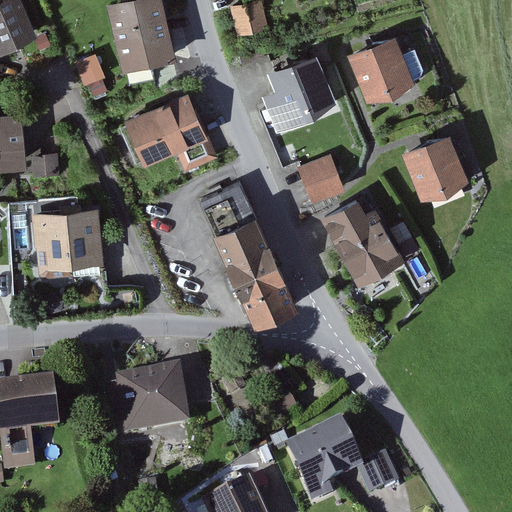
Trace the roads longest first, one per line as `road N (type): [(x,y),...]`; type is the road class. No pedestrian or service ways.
road 1 (unclassified): [(324,337),(220,86),(197,0)]
road 2 (residential): [(169,325),(64,72)]
road 3 (unclassified): [(457,511),(363,373),(324,337)]
road 4 (residential): [(169,325),(0,340)]
road 5 (residential): [(324,337),(169,325)]
